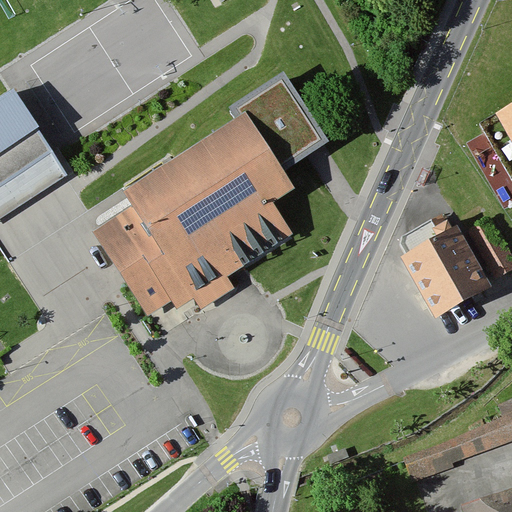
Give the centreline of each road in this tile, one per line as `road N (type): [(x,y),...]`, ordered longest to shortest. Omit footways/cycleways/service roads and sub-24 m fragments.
road 1 (tertiary): [(305,393),(472,0)]
road 2 (residential): [(322,411),(511,319)]
road 3 (tertiary): [(263,436),(167,511)]
